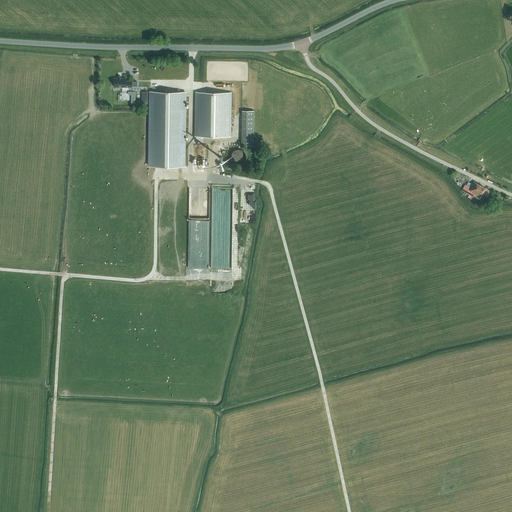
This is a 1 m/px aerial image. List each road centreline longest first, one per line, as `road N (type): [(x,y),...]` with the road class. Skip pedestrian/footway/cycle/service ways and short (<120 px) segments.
road 1 (tertiary): [(301,43),(0,40)]
road 2 (unclassified): [(511,194),(380,129),(312,68),(301,43)]
